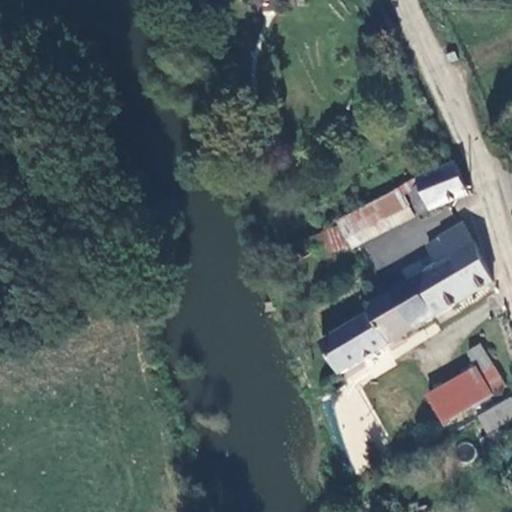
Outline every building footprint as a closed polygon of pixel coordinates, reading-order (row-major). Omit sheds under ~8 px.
[(434,211),(470,195),(457,163),(420,179),(422,185),(417,185),(413,186),(410,189),(408,193),(413,204),(415,206),(419,207),(423,207),(426,205),(428,201),(434,211)] [(402,188),(340,220),(350,238),(411,206),(402,188)] [(418,216),(434,211),(428,201),(426,205),(423,207),(419,207),(415,206),(413,204),(418,216)] [(344,374),(495,283),(478,245),(465,225),(429,248),(439,266),(429,273),(428,274),(375,307),(374,305),(369,308),(373,314),(326,342),(344,374)] [(447,424),(508,386),(482,346),(471,352),(479,367),(431,397),(447,424)] [(511,421),(511,400),(481,418),(490,434),(511,421)] [(511,432),(509,426),(484,441),(491,453),(511,440),(511,432)]
